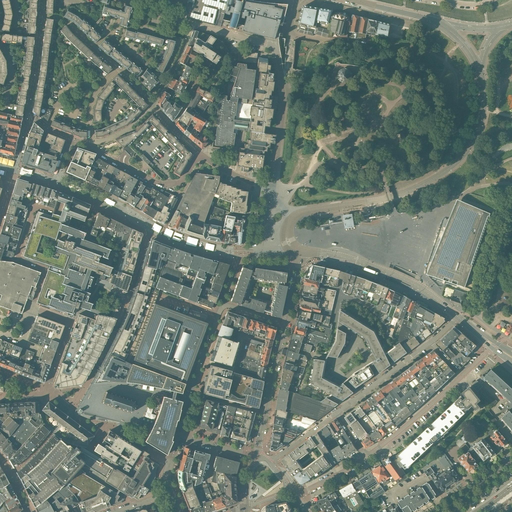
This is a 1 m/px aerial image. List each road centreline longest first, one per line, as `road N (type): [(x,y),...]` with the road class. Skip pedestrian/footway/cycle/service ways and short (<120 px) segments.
road 1 (tertiary): [(292,217),(393,196),(460,160),(479,129),(480,69)]
road 2 (residential): [(271,188),(285,91),(274,46),(188,25)]
road 3 (residential): [(457,316),(397,276),(302,251)]
road 4 (tertiary): [(285,324),(254,456)]
road 5 (residential): [(462,376),(367,456)]
road 6 (residential): [(180,434),(217,316)]
